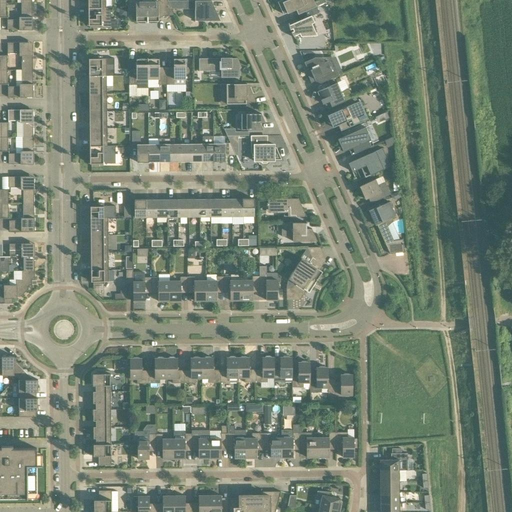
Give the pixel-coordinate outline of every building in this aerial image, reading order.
[(88,0),(88,9),(106,8),(105,0),(88,0)] [(136,22),(148,22),(147,2),(142,2),(141,0),(127,0),(128,11),(136,11),(136,22)] [(147,2),(148,22),(159,22),(159,16),(174,16),(171,9),(168,1),(167,0),(157,0),(158,2),(147,2)] [(282,0),(278,2),(283,15),(299,8),(301,14),(316,7),(313,0),(282,0)] [(185,1),(168,1),(171,9),(185,9),(185,1)] [(211,1),(195,1),(195,21),(220,21),(215,8),(211,8),(211,1)] [(7,20),(7,31),(33,30),(32,3),(21,3),(22,17),(19,17),(19,20),(7,20)] [(106,8),(88,9),(89,26),(90,26),(90,28),(102,28),(119,28),(119,19),(111,19),(111,8),(106,8)] [(293,36),(295,39),(295,38),(294,37),(300,34),(301,37),(317,36),(312,24),(315,23),(311,16),(289,26),(289,24),(289,27),(290,30),(293,29),(294,32),(291,33),(293,36)] [(22,70),(33,70),(33,43),(8,43),(8,54),(19,54),(19,56),(22,56),(22,70)] [(89,59),(89,77),(107,76),(106,59),(102,59),(102,56),(91,56),(91,59),(89,59)] [(331,58),(336,69),(332,71),(328,62),(329,61),(324,63),(322,58),(315,58),(304,63),(309,75),(312,74),(317,84),(314,85),(315,86),(339,76),(343,74),(336,57),(331,58)] [(199,71),(209,71),(209,68),(221,68),(221,78),(239,78),(239,68),(241,68),(237,59),(232,59),(232,58),(221,58),(221,59),(199,59),(199,71)] [(148,60),(148,80),(159,79),(159,85),(167,85),(167,73),(159,73),(159,59),(148,60)] [(167,73),(167,85),(186,85),(186,74),(188,74),(189,73),(190,71),(189,70),(187,68),(186,68),(185,59),(174,59),(174,72),(167,73)] [(148,80),(148,60),(136,60),(136,73),(129,73),(129,85),(137,85),(137,89),(148,89),(148,80)] [(33,70),(22,70),(22,84),(20,84),(20,87),(8,87),(8,98),(33,98),(33,84),(33,70)] [(89,77),(89,94),(107,94),(107,76),(89,77)] [(325,104),(327,109),(353,98),(349,89),(341,92),(337,83),(317,92),(323,105),(325,104)] [(247,84),(220,84),(220,85),(221,95),(226,95),(227,104),(246,104),(257,103),(250,88),(246,85),(247,85),(247,84)] [(89,112),(107,111),(107,94),(89,94),(89,112)] [(328,116),(331,124),(333,128),(338,126),(341,132),(363,122),(355,104),(328,116)] [(33,110),(8,110),(8,121),(20,121),(20,123),(22,123),(23,137),(34,137),(33,110)] [(90,129),(107,129),(107,111),(89,112),(90,129)] [(238,130),(262,129),(262,114),(242,114),(241,122),(238,123),(238,130)] [(378,123),(385,120),(382,114),(375,117),(378,123)] [(373,146),(365,127),(338,140),(343,152),(349,150),(351,155),(373,146)] [(90,147),(107,146),(107,129),(90,129),(90,147)] [(149,163),(149,145),(140,146),(140,131),(132,131),(132,147),(137,147),(137,163),(149,163)] [(251,136),(251,153),(253,155),(254,155),(254,162),(260,161),(262,164),(267,164),(269,161),(274,161),(274,160),(281,160),(276,148),(274,148),(274,145),(266,145),(264,144),(264,136),(251,136)] [(9,154),(9,165),(21,165),(34,165),(34,137),(23,137),(23,151),(20,151),(20,154),(9,154)] [(388,148),(394,145),(393,137),(385,141),(388,148)] [(159,139),(159,145),(159,162),(170,162),(170,145),(170,139),(159,139)] [(225,145),(213,145),(213,162),(225,162),(225,156),(236,156),(230,143),(225,143),(225,145)] [(159,145),(149,145),(149,163),(149,162),(159,162),(159,145)] [(170,162),(181,162),(181,145),(170,145),(170,162)] [(181,162),(192,162),(192,145),(181,145),(181,162)] [(192,162),(203,162),(203,145),(192,145),(192,162)] [(213,145),(203,145),(203,162),(213,161),(213,162),(213,145)] [(107,146),(90,147),(90,164),(91,164),(91,166),(104,166),(103,164),(107,164),(107,146)] [(361,168),(365,178),(390,166),(382,148),(348,163),(352,172),(361,168)] [(21,177),(9,177),(9,188),(21,188),(21,190),(23,190),(23,204),(34,204),(34,177),(21,177)] [(359,188),(364,199),(366,198),(366,199),(371,197),(373,203),(390,195),(385,182),(378,186),(375,180),(361,186),(361,187),(359,188)] [(124,197),(124,202),(130,202),(130,189),(116,190),(117,198),(124,197)] [(392,198),(395,200),(401,197),(399,192),(390,195),(392,198)] [(243,200),(232,200),(232,217),(243,217),(243,199),(243,200)] [(243,199),(243,217),(254,216),(254,199),(243,199)] [(301,205),(298,199),(268,199),(268,203),(267,203),(267,206),(268,206),(268,210),(284,210),(284,217),(306,217),(306,216),(303,216),(303,211),(304,211),(303,209),(300,210),(300,205),(301,205)] [(146,218),(146,200),(135,200),(135,218),(146,218)] [(146,200),(146,218),(157,217),(157,201),(146,201),(146,200)] [(157,201),(157,217),(167,217),(167,200),(157,201)] [(167,200),(167,217),(178,217),(178,200),(167,200)] [(178,200),(178,217),(189,217),(189,200),(178,200)] [(200,200),(189,200),(189,217),(200,217),(200,200)] [(210,200),(200,200),(200,217),(211,217),(210,200)] [(221,200),(210,200),(211,217),(221,217),(221,200)] [(232,200),(221,200),(221,217),(232,217),(232,200)] [(389,202),(378,207),(369,211),(373,219),(374,219),(390,254),(404,253),(403,240),(394,241),(385,221),(396,217),(389,202)] [(9,221),(9,232),(35,231),(34,204),(23,204),(23,218),(21,218),(21,221),(9,221)] [(90,207),(90,219),(90,222),(108,222),(108,207),(104,207),(104,204),(92,204),(93,207),(90,207)] [(90,222),(91,236),(91,237),(108,237),(108,222),(90,222)] [(293,242),(317,241),(312,229),(298,229),(298,224),(306,224),(306,223),(282,223),(282,237),(293,237),(293,242)] [(108,252),(108,237),(91,237),(91,253),(95,253),(95,252),(108,252)] [(35,244),(9,244),(10,255),(21,255),(21,257),(24,257),(24,271),(22,271),(35,271),(35,257),(35,244)] [(137,263),(148,264),(148,248),(138,247),(137,263)] [(277,254),(277,247),(261,247),(261,255),(277,254)] [(295,269),(314,282),(317,277),(319,278),(322,272),(319,270),(326,260),(320,248),(307,248),(311,259),(308,263),(301,259),(295,269)] [(95,253),(91,253),(91,270),(96,270),(96,267),(109,267),(108,252),(95,252),(95,253)] [(259,267),(259,276),(259,289),(266,289),(266,301),(278,300),(278,274),(267,274),(266,266),(259,267)] [(91,270),(91,271),(91,282),(93,282),(93,285),(105,285),(105,282),(109,282),(109,267),(96,267),(96,270),(91,270)] [(311,286),(314,282),(295,269),(288,279),(295,284),(292,288),(286,288),(287,300),(300,300),(306,291),(309,293),(313,287),(311,286)] [(35,271),(22,271),(22,280),(17,280),(17,285),(4,286),(4,288),(0,288),(0,303),(13,304),(13,299),(17,299),(17,297),(21,297),(28,289),(28,286),(32,286),(32,281),(35,281),(35,271)] [(231,277),(223,277),(224,289),(230,289),(230,301),(242,301),(241,281),(241,275),(231,275),(231,277)] [(242,301),(253,301),(253,297),(253,289),(259,289),(259,276),(252,276),(252,281),(241,281),(242,301)] [(145,290),(152,290),(151,277),(144,278),(144,282),(133,282),(133,283),(133,302),(145,302),(145,290)] [(159,277),(151,277),(152,290),(158,290),(158,302),(170,302),(170,281),(159,282),(159,277)] [(181,290),(187,290),(187,277),(180,277),(180,281),(170,281),(170,302),(181,301),(181,290)] [(194,277),(187,277),(187,290),(194,290),(194,301),(206,301),(206,281),(195,281),(194,277)] [(206,301),(217,301),(217,297),(217,289),(224,289),(223,277),(216,277),(216,281),(206,281),(206,301)] [(262,370),(256,370),(256,383),(267,383),(267,378),(274,378),(274,370),(274,358),(271,358),(271,356),(265,357),(265,358),(262,358),(262,370)] [(280,370),(274,370),(274,378),(274,383),(285,383),(285,378),(292,378),(292,375),(292,358),(289,358),(289,356),(283,356),(283,358),(280,358),(280,370)] [(0,376),(14,376),(16,378),(23,371),(14,362),(14,357),(2,357),(2,359),(0,359),(0,376)] [(172,384),(184,384),(184,371),(177,371),(177,359),(175,359),(175,357),(169,357),(169,359),(166,359),(166,379),(172,379),(172,384)] [(196,379),(202,379),(202,358),(199,359),(199,357),(193,357),(193,359),(190,359),(191,371),(184,371),(184,384),(196,383),(196,379)] [(202,358),(202,379),(208,379),(208,383),(220,383),(220,370),(214,370),(213,358),(211,358),(211,357),(205,357),(205,358),(202,358)] [(232,378),(238,378),(238,358),(235,358),(235,357),(229,357),(229,358),(226,358),(227,370),(220,370),(220,383),(232,383),(232,378)] [(244,383),(256,383),(256,370),(249,370),(249,358),(247,358),(247,357),(241,357),(241,358),(238,358),(238,378),(244,378),(244,383)] [(130,359),(130,379),(137,379),(137,384),(148,384),(148,371),(142,371),(142,359),(139,359),(139,358),(133,358),(133,359),(130,359)] [(154,359),(155,371),(148,371),(148,384),(160,384),(160,379),(166,379),(166,359),(163,359),(163,358),(157,358),(157,359),(154,359)] [(298,375),(292,375),(292,378),(292,388),(303,388),(303,383),(310,383),(310,380),(310,363),(307,363),(307,362),(301,362),(301,363),(298,363),(298,375)] [(316,380),(310,380),(310,383),(310,393),(321,393),(321,388),(328,388),(328,380),(328,368),(325,368),(325,367),(319,367),(319,368),(316,368),(316,380)] [(19,380),(19,398),(36,398),(36,392),(38,392),(38,380),(33,380),(23,371),(16,378),(19,380)] [(93,386),(96,386),(96,392),(98,392),(98,389),(111,389),(110,371),(98,371),(98,374),(93,374),(93,386)] [(328,388),(328,393),(340,393),(341,396),(352,396),(352,389),(354,389),(354,382),(352,382),(352,375),(349,375),(349,374),(343,374),(343,375),(340,375),(340,383),(335,383),(335,378),(334,378),(334,380),(328,380),(328,388)] [(98,407),(111,407),(111,389),(98,389),(98,392),(96,392),(92,392),(92,393),(93,393),(93,404),(96,404),(96,409),(98,409),(98,407)] [(36,398),(19,398),(19,417),(36,417),(36,410),(38,410),(38,398),(36,398)] [(283,405),(283,414),(295,414),(295,405),(283,405)] [(98,424),(111,424),(111,407),(98,407),(98,409),(96,409),(93,409),(93,410),(93,421),(96,421),(96,427),(98,427),(98,424)] [(98,442),(111,442),(111,424),(98,424),(98,427),(96,427),(93,427),(93,428),(93,439),(96,439),(96,445),(99,445),(98,442)] [(185,429),(179,428),(179,424),(176,424),(175,434),(184,435),(185,429)] [(135,440),(137,440),(138,459),(137,459),(150,459),(149,459),(149,448),(155,448),(155,452),(156,452),(156,434),(155,425),(147,425),(144,429),(144,432),(135,432),(135,440)] [(300,450),(300,433),(299,425),(293,425),(293,430),(282,430),(282,438),(282,458),(293,458),(293,446),(299,446),(299,450),(300,450)] [(227,426),(228,434),(228,451),(228,447),(234,447),(234,458),(246,458),(246,439),(245,430),(235,431),(235,426),(227,426)] [(318,458),(318,438),(311,438),(311,432),(300,433),(300,450),(300,446),(306,446),(306,458),(318,458)] [(252,438),(246,439),(246,458),(258,458),(257,447),(263,447),(263,450),(264,450),(264,433),(252,433),(252,438)] [(270,433),(264,433),(264,450),(264,447),(270,447),(270,458),(282,458),(282,438),(270,438),(270,433)] [(329,438),(318,438),(318,458),(330,458),(329,446),(335,446),(335,449),(336,449),(336,433),(329,433),(329,438)] [(347,433),(336,433),(336,449),(336,446),(342,446),(342,457),(354,457),(354,448),(356,448),(356,439),(354,439),(354,438),(347,438),(347,433)] [(162,434),(156,434),(156,452),(156,448),(162,448),(162,459),(174,459),(174,439),(162,439),(162,434)] [(185,439),(174,439),(174,459),(186,459),(186,458),(185,458),(185,448),(191,448),(191,451),(192,451),(192,434),(185,434),(185,439)] [(210,459),(210,439),(203,439),(203,434),(192,434),(192,451),(192,448),(198,448),(198,459),(210,459)] [(221,439),(210,439),(210,459),(222,459),(221,447),(227,447),(227,451),(228,451),(228,434),(221,434),(221,439)] [(111,442),(98,442),(99,445),(96,445),(93,445),(94,445),(94,456),(98,456),(99,466),(111,466),(111,442)] [(28,499),(28,498),(28,493),(37,493),(37,466),(42,466),(42,465),(37,465),(37,449),(13,449),(13,444),(1,444),(1,449),(0,448),(0,498),(17,499),(17,493),(27,493),(27,499),(28,499)] [(380,471),(400,471),(408,470),(408,460),(408,453),(402,454),(392,454),(391,454),(392,460),(380,460),(380,471)] [(380,482),(400,482),(400,471),(380,471),(380,482)] [(380,492),(400,492),(400,482),(380,482),(380,492)] [(111,511),(112,491),(99,491),(99,500),(94,500),(94,511),(93,511),(111,511)] [(331,492),(317,491),(316,496),(322,497),(320,507),(340,511),(342,502),(340,502),(340,499),(329,496),(330,493),(331,493),(331,492)] [(228,498),(228,511),(275,511),(281,492),(280,492),(280,493),(263,493),(263,496),(240,496),(240,502),(235,502),(235,499),(229,500),(229,498),(228,498)] [(380,503),(400,503),(400,492),(380,492),(380,503)] [(290,495),(287,508),(296,508),(296,495),(290,495)] [(118,510),(132,511),(133,497),(119,496),(118,510)] [(174,511),(174,496),(162,496),(162,508),(157,508),(157,504),(156,504),(156,511),(174,511)] [(192,511),(192,504),(192,507),(186,507),(185,497),(186,497),(186,496),(174,496),(174,511),(192,511)] [(210,511),(210,496),(198,496),(198,497),(199,497),(199,507),(193,507),(193,504),(192,504),(192,511),(210,511)] [(222,496),(210,496),(210,511),(228,511),(228,503),(228,507),(222,507),(221,496),(222,496)] [(156,511),(156,504),(155,504),(155,508),(150,508),(149,497),(150,497),(137,497),(138,497),(138,506),(135,506),(135,511),(156,511)] [(380,511),(399,511),(400,503),(380,503),(380,511)]
